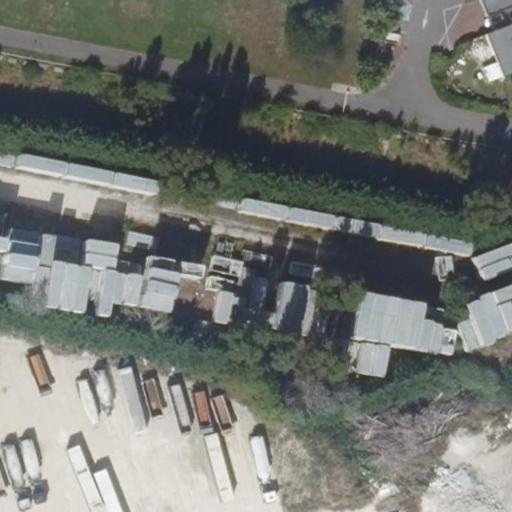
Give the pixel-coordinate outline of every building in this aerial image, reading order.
[(511,0),(487,0),(492,12),(511,4),(511,0)] [(509,75),(511,73),(511,22),(491,31),(509,75)] [(380,53),(396,57),(400,40),(384,36),(380,53)] [(0,292),(196,329),(198,318),(230,324),(239,277),(203,270),(204,266),(145,255),(141,275),(111,270),(114,257),(51,245),(52,236),(6,227),(0,225),(0,292)] [(511,245),(473,257),(484,295),(457,303),(469,343),(511,329),(511,245)] [(321,335),(329,290),(253,276),(244,322),(321,335)] [(442,326),(445,306),(356,292),(349,337),(358,339),(353,373),(393,380),(398,349),(450,357),(454,328),(442,326)] [(305,511),(301,496),(251,511),(305,511)]
